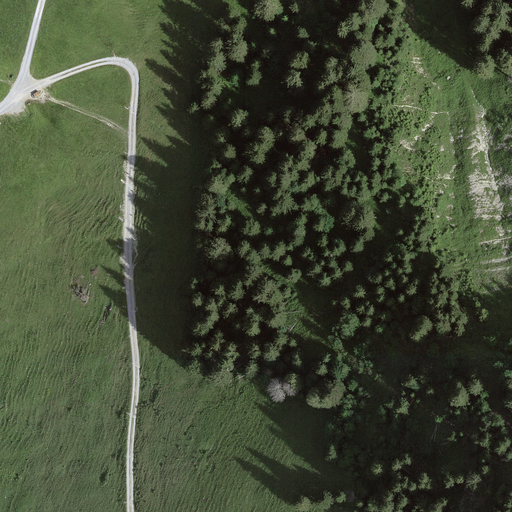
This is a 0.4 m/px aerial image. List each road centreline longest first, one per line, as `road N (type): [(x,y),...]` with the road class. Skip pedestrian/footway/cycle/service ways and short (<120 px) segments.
road 1 (track): [(132,129),(131,511)]
road 2 (track): [(21,89),(95,61),(128,64),(132,129)]
